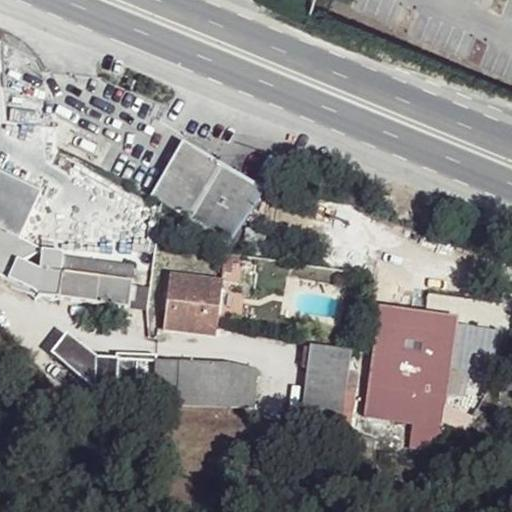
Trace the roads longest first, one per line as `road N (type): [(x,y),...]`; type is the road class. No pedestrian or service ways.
road 1 (primary): [(62,0),(511,185)]
road 2 (primary): [(511,133),(164,0)]
